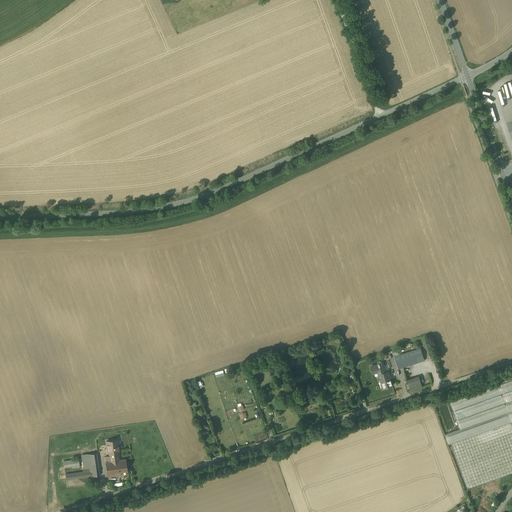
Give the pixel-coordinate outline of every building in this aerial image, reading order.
[(421,348),(394,357),(398,368),(424,360),(421,348)] [(388,371),(385,372),(382,363),(370,367),(373,373),(378,371),(379,374),(381,383),(383,382),(385,387),(393,384),(388,371)] [(418,376),(407,380),(410,389),(422,386),(418,376)] [(511,376),(450,398),(460,429),(448,433),(451,443),(510,422),(511,426),(511,376)] [(511,426),(510,422),(451,443),(467,489),(511,472),(511,426)] [(118,439),(106,441),(108,453),(109,453),(109,456),(119,455),(118,452),(119,452),(118,439)] [(96,453),(81,455),(84,469),(89,468),(90,470),(84,470),(84,472),(65,474),(66,480),(90,476),(91,477),(99,475),(96,453)] [(79,459),(63,461),(64,467),(79,465),(79,459)] [(106,462),(105,462),(107,474),(115,473),(116,476),(120,475),(120,473),(127,471),(126,459),(119,460),(106,462)]
